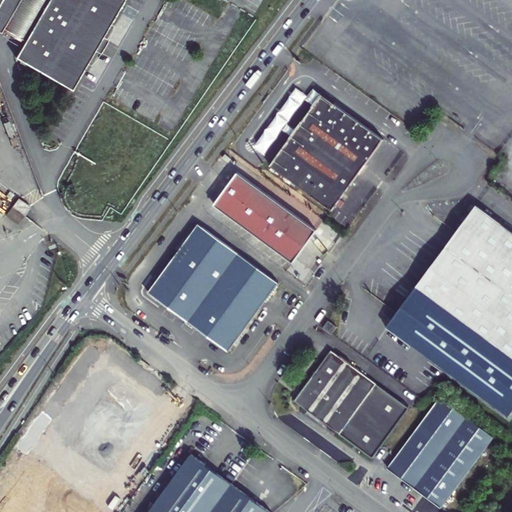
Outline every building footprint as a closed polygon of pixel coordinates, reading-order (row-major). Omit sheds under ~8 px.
[(0,0),(0,31),(1,32),(3,27),(19,0),(0,0)] [(19,0),(3,27),(5,29),(2,35),(19,46),(23,39),(25,40),(48,0),(19,0)] [(123,0),(48,0),(25,40),(14,59),(67,92),(75,79),(123,0)] [(331,211),(384,140),(322,96),(294,133),(270,165),(331,211)] [(319,227),(316,231),(236,172),(224,188),(212,204),(293,263),(316,232),(320,235),(324,230),(319,227)] [(30,206),(18,197),(11,206),(23,215),(30,206)] [(23,215),(11,206),(4,215),(16,224),(23,215)] [(446,256),(440,264),(415,297),(410,304),(390,331),(391,332),(404,342),(442,370),(511,421),(511,420),(511,233),(480,210),(461,235),(456,243),(446,256)] [(228,351),(279,282),(199,224),(171,262),(148,292),(228,351)] [(452,229),(447,236),(456,243),(461,235),(452,229)] [(437,250),(432,257),(440,264),(446,256),(437,250)] [(407,291),(401,298),(410,304),(415,297),(407,291)] [(337,327),(328,321),(323,328),(332,335),(337,327)] [(389,336),(401,345),(404,342),(391,332),(389,336)] [(340,355),(340,356),(331,350),(323,362),(295,400),(301,404),(374,458),(410,408),(351,365),(352,364),(340,355)] [(370,376),(413,407),(420,396),(367,358),(362,364),(373,372),(370,376)] [(56,439),(128,492),(182,420),(113,369),(105,379),(102,377),(56,439)] [(442,507),(493,438),(440,398),(432,410),(389,468),(442,507)] [(113,511),(125,496),(53,443),(1,511),(113,511)] [(255,511),(187,463),(174,481),(150,511),(255,511)]
